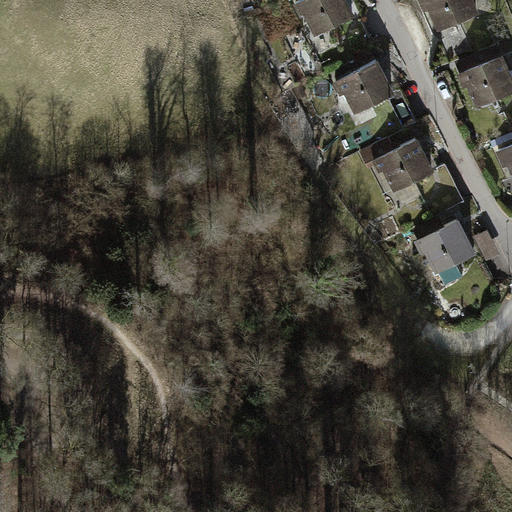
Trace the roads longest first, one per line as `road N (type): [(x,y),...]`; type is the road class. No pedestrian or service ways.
road 1 (residential): [(511,234),(494,216),(383,0)]
road 2 (track): [(498,326),(468,341),(426,333),(337,218)]
road 3 (track): [(0,395),(69,511)]
